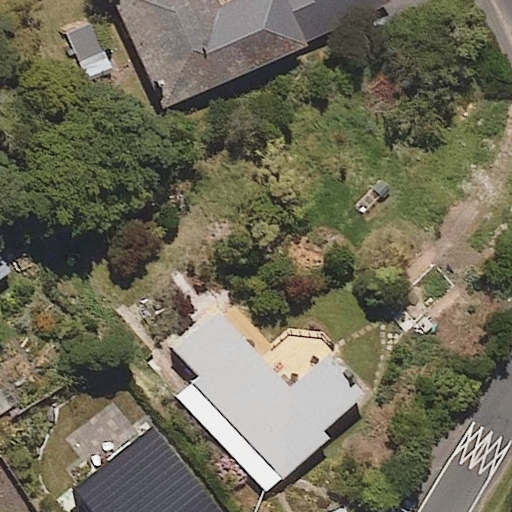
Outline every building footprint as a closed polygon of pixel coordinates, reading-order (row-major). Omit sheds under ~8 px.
[(389,6),(386,0),(115,0),(163,108),(389,6)] [(108,56),(94,21),(62,34),(76,70),(108,56)] [(472,272),(450,251),(390,313),(413,335),(472,272)] [(287,389),(213,310),(172,348),(200,378),(179,397),(267,492),(325,438),(320,433),(360,395),(323,356),(287,389)] [(216,511),(150,430),(71,493),(85,511),(216,511)]
